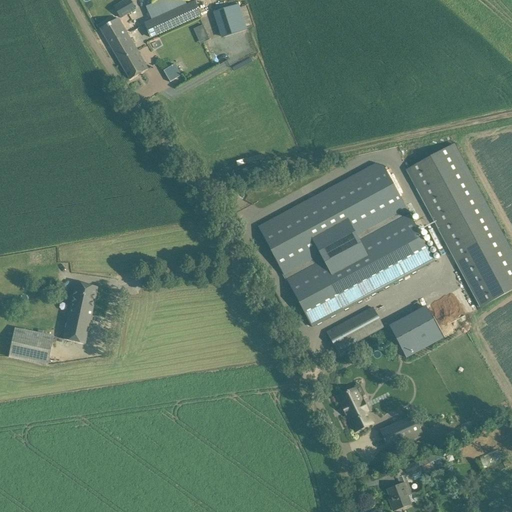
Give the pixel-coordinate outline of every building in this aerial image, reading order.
[(130,0),(126,0),(114,7),(121,18),(136,9),(130,0)] [(155,20),(148,23),(147,23),(153,37),(199,16),(193,3),(167,15),(165,10),(162,3),(150,8),(155,20)] [(246,6),(240,8),(238,5),(216,12),(224,38),(247,30),(246,27),(252,25),(246,6)] [(116,54),(133,44),(119,19),(101,29),(116,54)] [(201,44),(211,40),(205,25),(195,29),(201,44)] [(130,80),(148,69),(133,44),(116,54),(130,80)] [(177,64),(165,70),(171,82),(184,76),(177,64)] [(406,171),(480,308),(511,291),(511,252),(454,144),(406,171)] [(381,162),(258,227),(312,327),(434,262),(381,162)] [(97,288),(87,286),(77,283),(74,298),(71,308),(65,339),(85,344),(97,288)] [(410,355),(442,339),(423,302),(392,319),(410,355)] [(373,308),(366,312),(363,306),(324,327),(337,352),(346,347),(384,328),(373,308)] [(375,343),(392,334),(388,325),(370,335),(375,343)] [(48,366),(54,336),(16,328),(9,357),(48,366)] [(353,390),(339,397),(344,406),(343,407),(346,414),(347,414),(352,423),(353,423),(357,431),(371,424),(365,412),(367,411),(363,402),(361,403),(358,398),(354,389),(353,390)] [(388,450),(395,447),(423,434),(415,416),(380,431),(386,446),(388,450)] [(480,456),(484,467),(501,461),(498,451),(480,456)] [(408,475),(420,470),(430,466),(433,471),(446,466),(440,452),(404,466),(408,475)] [(407,483),(406,480),(404,475),(394,480),(396,484),(391,487),(391,486),(390,487),(391,487),(385,489),(394,511),(412,505),(409,496),(412,495),(407,483)]
